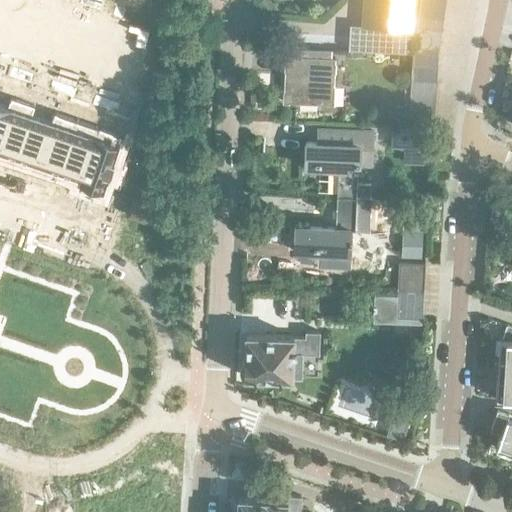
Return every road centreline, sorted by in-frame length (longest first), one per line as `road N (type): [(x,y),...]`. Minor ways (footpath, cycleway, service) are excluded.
road 1 (residential): [(225,413),(215,397),(233,0)]
road 2 (residential): [(452,490),(225,413)]
road 3 (residential): [(452,490),(457,298)]
road 4 (residential): [(457,298),(469,143)]
road 5 (residential): [(469,143),(499,0)]
